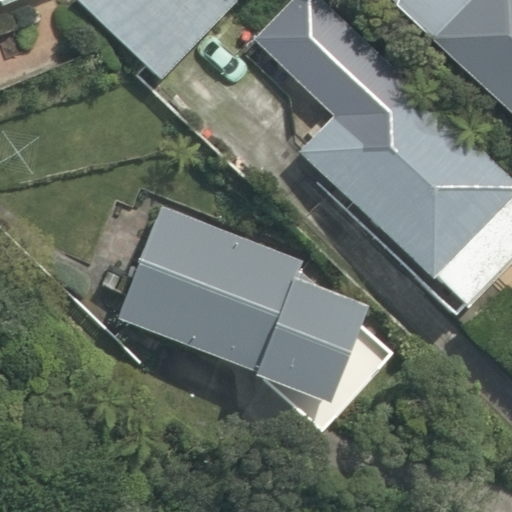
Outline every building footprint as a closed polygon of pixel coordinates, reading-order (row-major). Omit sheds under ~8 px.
[(0,0),(0,10),(26,0),(0,0)] [(157,85),(235,5),(229,0),(79,0),(72,3),(157,85)] [(511,0),(390,0),(385,6),(511,130),(511,0)] [(292,156),(318,182),(314,186),(448,324),(511,258),(511,202),(509,200),(511,197),(511,192),(357,46),(308,97),(329,117),(292,156)] [(314,440),(388,359),(355,327),(359,314),(322,299),(294,274),(298,265),(158,210),(112,325),(247,381),(245,385),(264,393),(314,440)]
